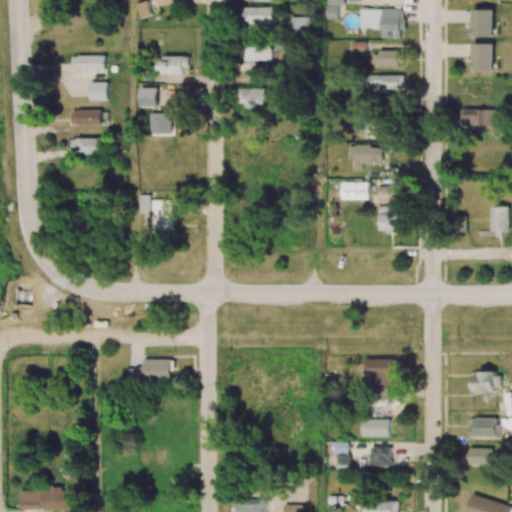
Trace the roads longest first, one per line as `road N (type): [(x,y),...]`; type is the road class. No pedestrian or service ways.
road 1 (residential): [(511,294),(134,293),(93,289),(63,275),(36,241),(28,214),(18,0)]
road 2 (residential): [(433,294),(433,0)]
road 3 (residential): [(214,0),(212,292)]
road 4 (residential): [(212,292),(208,511)]
road 5 (residential): [(432,511),(433,294)]
road 6 (residential): [(208,338),(8,341)]
